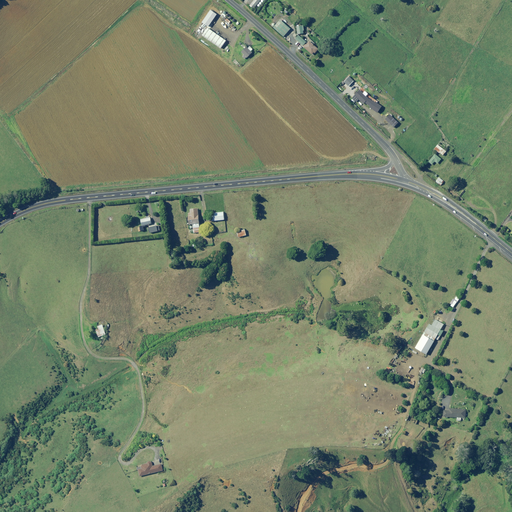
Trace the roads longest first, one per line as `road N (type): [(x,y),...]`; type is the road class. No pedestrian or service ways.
road 1 (secondary): [(356,173),(69,199),(0,223)]
road 2 (unclassified): [(228,0),(394,157)]
road 3 (secondary): [(511,252),(446,200),(406,181)]
